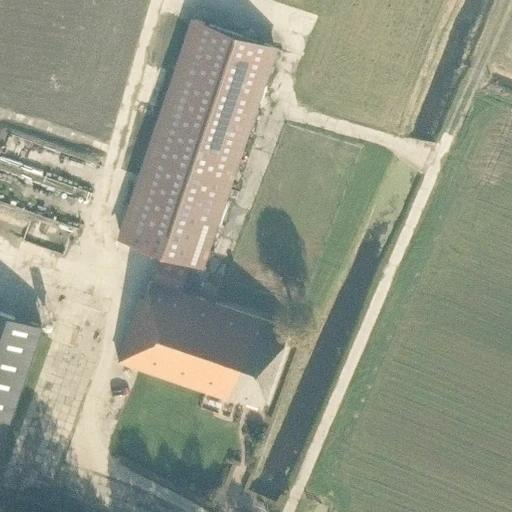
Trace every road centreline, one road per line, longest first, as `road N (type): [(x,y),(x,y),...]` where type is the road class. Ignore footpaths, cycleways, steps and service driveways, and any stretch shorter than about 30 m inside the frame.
road 1 (track): [(436,158),(277,105),(304,22),(242,0)]
road 2 (track): [(436,158),(504,0)]
